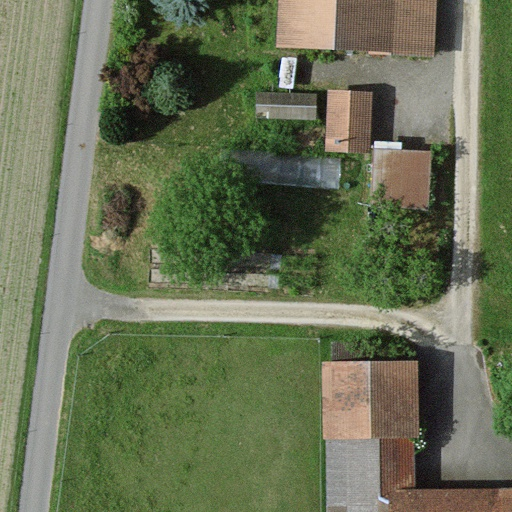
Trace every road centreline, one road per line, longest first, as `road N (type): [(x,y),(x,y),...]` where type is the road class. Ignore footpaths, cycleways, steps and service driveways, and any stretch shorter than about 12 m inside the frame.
road 1 (residential): [(56,299),(459,315),(471,0)]
road 2 (track): [(30,511),(94,0)]
